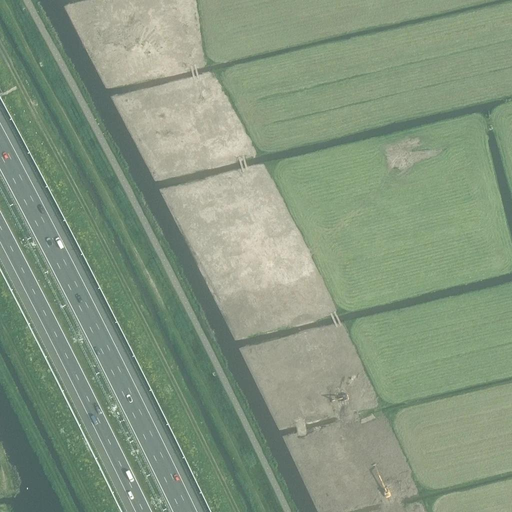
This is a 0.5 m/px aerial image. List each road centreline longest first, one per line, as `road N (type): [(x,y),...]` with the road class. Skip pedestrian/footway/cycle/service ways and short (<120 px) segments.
road 1 (unknown): [(264,511),(0,3)]
road 2 (track): [(236,511),(0,49)]
road 3 (motorway): [(184,511),(0,146)]
road 4 (motorway): [(0,228),(143,511)]
road 5 (track): [(0,323),(93,511)]
